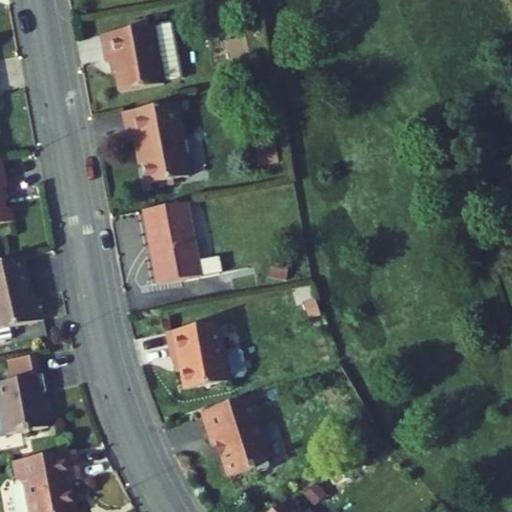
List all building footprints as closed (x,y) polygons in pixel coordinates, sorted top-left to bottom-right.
[(114,62),(120,93),(182,82),(171,22),(102,35),(107,63),(114,62)] [(147,185),(189,177),(176,104),(124,113),(129,143),(139,141),(147,185)] [(191,170),(202,168),(199,143),(188,145),(191,170)] [(0,160),(0,225),(13,223),(10,209),(5,210),(1,189),(7,188),(1,160),(0,160)] [(188,266),(199,264),(187,203),(144,211),(158,285),(191,278),(188,266)] [(33,298),(24,258),(0,263),(0,341),(12,339),(10,329),(46,321),(40,297),(33,298)] [(188,266),(191,278),(201,276),(199,264),(188,266)] [(230,383),(220,323),(168,333),(173,361),(179,360),(185,391),(230,383)] [(8,362),(12,381),(41,376),(38,357),(8,362)] [(0,397),(2,407),(7,436),(48,429),(42,394),(47,393),(44,375),(41,376),(12,381),(0,382),(0,397)] [(202,413),(213,447),(221,445),(227,448),(224,454),(231,477),(251,471),(253,476),(265,472),(270,463),(257,423),(260,414),(254,396),(202,413)] [(23,482),(26,482),(31,511),(77,511),(71,481),(80,479),(75,452),(13,463),(16,479),(23,482)] [(310,511),(308,511),(301,511),(291,500),(272,511),(310,511)]
